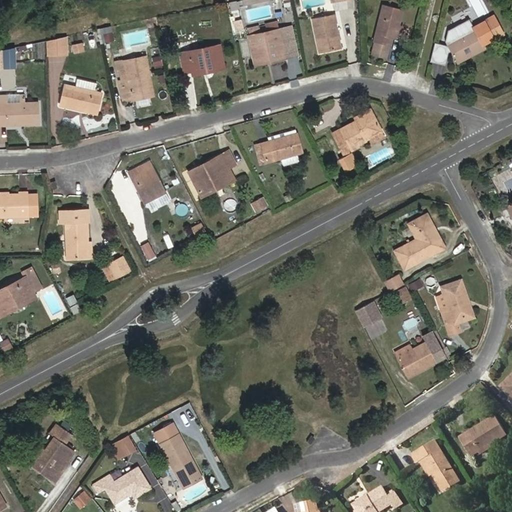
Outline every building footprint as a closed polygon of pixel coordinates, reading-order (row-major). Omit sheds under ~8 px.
[(371,40),(372,40),(370,50),(383,53),(385,43),(387,43),(389,34),(392,35),(394,28),(395,21),(399,6),(380,1),(371,40)] [(333,22),(330,10),(308,14),(316,52),(338,47),(335,35),(334,30),(333,22)] [(445,28),(442,39),(454,60),(482,45),(481,42),(501,31),(491,13),(471,24),(466,16),(445,28)] [(281,56),(274,26),(245,32),(249,54),(267,51),(268,58),(281,56)] [(65,56),(64,39),(52,41),(52,56),(65,56)] [(44,56),(52,56),(52,41),(44,43),(44,56)] [(80,41),(70,43),(73,53),(83,50),(80,41)] [(223,66),(218,41),(178,49),(182,69),(189,67),(212,63),(213,68),(223,66)] [(251,62),(268,58),(267,51),(249,54),(251,62)] [(148,70),(144,53),(122,57),(124,65),(126,75),(118,77),(122,96),(131,94),(130,92),(148,88),(144,71),(148,70)] [(190,72),(213,68),(212,63),(189,67),(190,72)] [(124,65),(116,67),(118,77),(126,75),(124,65)] [(122,100),(153,93),(148,70),(144,71),(148,88),(130,92),(131,94),(122,96),(122,100)] [(94,112),(99,90),(61,81),(57,103),(94,112)] [(24,91),(0,92),(0,124),(1,124),(4,119),(20,118),(23,123),(38,123),(37,100),(24,100),(24,91)] [(350,115),(352,119),(329,131),(339,150),(346,146),(355,141),(356,143),(363,139),(360,135),(362,131),(367,132),(378,127),(367,106),(350,115)] [(265,134),(265,138),(252,141),(256,159),(298,150),(293,127),(265,134)] [(363,139),(380,130),(378,127),(367,132),(362,131),(360,135),(363,139)] [(346,146),(348,150),(357,145),(356,143),(355,141),(346,146)] [(198,170),(196,166),(188,170),(201,196),(211,191),(209,187),(220,181),(222,186),(234,179),(228,167),(237,162),(229,148),(208,159),(211,163),(198,170)] [(281,158),(283,165),(299,160),(297,153),(281,158)] [(208,159),(196,166),(198,170),(211,163),(208,159)] [(151,167),(149,163),(129,172),(135,186),(141,183),(150,202),(167,193),(154,166),(151,167)] [(211,191),(222,186),(220,181),(209,187),(211,191)] [(144,204),(150,202),(141,183),(135,186),(144,204)] [(27,216),(38,216),(38,192),(27,192),(27,190),(17,190),(17,195),(27,195),(27,216)] [(8,194),(0,194),(0,215),(27,216),(27,195),(17,195),(8,194)] [(502,204),(511,223),(511,212),(507,201),(502,204)] [(84,217),(83,206),(61,207),(62,210),(56,210),(56,219),(63,219),(65,257),(84,256),(83,240),(87,239),(85,217),(84,217)] [(433,230),(424,213),(420,215),(429,232),(433,230)] [(417,238),(419,240),(396,253),(403,267),(441,246),(433,230),(429,232),(420,215),(406,222),(415,239),(417,238)] [(415,239),(394,250),(396,253),(419,240),(417,238),(415,239)] [(84,256),(91,256),(89,240),(87,239),(83,240),(84,256)] [(123,257),(109,267),(114,276),(129,270),(123,257)] [(19,270),(22,275),(0,286),(0,316),(1,316),(0,312),(0,310),(34,293),(34,291),(43,286),(31,264),(19,270)] [(397,272),(383,280),(389,290),(403,283),(397,272)] [(467,300),(458,277),(438,285),(441,291),(433,294),(448,334),(458,331),(456,323),(454,319),(468,313),(463,302),(467,300)] [(420,279),(410,285),(414,292),(424,287),(420,279)] [(403,286),(396,290),(401,300),(409,296),(403,286)] [(0,312),(1,316),(37,298),(34,293),(0,310),(0,312)] [(72,293),(63,296),(69,306),(77,301),(72,293)] [(456,323),(473,315),(467,300),(463,302),(468,313),(454,319),(456,323)] [(73,314),(81,310),(77,301),(69,306),(73,314)] [(370,301),(353,310),(362,326),(379,317),(370,301)] [(406,376),(444,355),(431,330),(422,336),(425,341),(396,357),(406,376)] [(6,338),(0,341),(0,346),(4,355),(13,350),(6,338)] [(511,373),(499,385),(511,399),(511,373)] [(507,433),(494,413),(457,435),(469,454),(477,450),(493,441),(507,433)] [(203,476),(173,418),(153,429),(183,486),(203,476)] [(47,435),(53,440),(31,468),(50,482),(72,452),(62,443),(68,436),(58,427),(55,430),(53,428),(47,435)] [(123,455),(134,449),(126,435),(116,441),(123,455)] [(457,472),(434,436),(410,450),(416,461),(419,459),(425,470),(429,467),(432,472),(438,483),(457,472)] [(116,458),(123,455),(116,441),(109,444),(116,458)] [(477,450),(479,453),(495,444),(493,441),(477,450)] [(115,481),(110,474),(93,485),(98,493),(106,488),(116,503),(127,496),(124,492),(130,488),(133,493),(135,497),(151,488),(138,467),(115,481)] [(438,483),(442,489),(461,478),(457,472),(438,483)] [(368,487),(362,491),(351,497),(355,503),(360,511),(365,511),(390,498),(393,502),(402,498),(393,485),(387,489),(380,480),(368,487)] [(127,496),(133,493),(130,488),(124,492),(127,496)] [(79,506),(91,498),(84,489),(72,498),(79,506)] [(468,498),(476,510),(489,502),(481,490),(468,498)] [(315,506),(313,496),(294,500),(296,510),(300,509),(300,511),(320,511),(318,505),(315,506)] [(354,511),(360,511),(355,503),(351,506),(354,511)]
